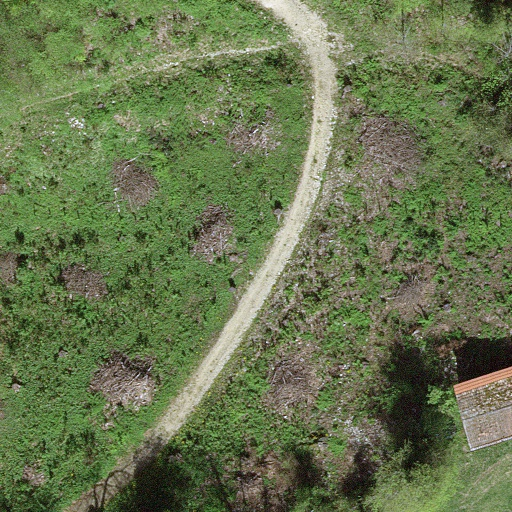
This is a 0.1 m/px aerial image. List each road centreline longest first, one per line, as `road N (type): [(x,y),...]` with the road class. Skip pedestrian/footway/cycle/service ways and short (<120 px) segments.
road 1 (track): [(280,0),(314,27),(329,68),(326,127),(247,323),(64,511)]
road 2 (track): [(360,511),(511,446)]
